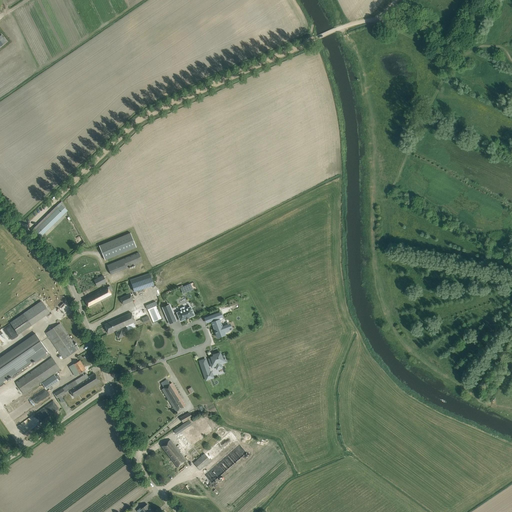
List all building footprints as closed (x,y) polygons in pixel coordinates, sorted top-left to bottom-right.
[(57,206),(56,206),(34,228),(36,230),(35,231),(41,237),(64,214),(57,206)] [(105,260),(136,247),(131,233),(99,246),(105,260)] [(111,274),(127,268),(143,262),(139,252),(123,258),(107,265),(111,274)] [(134,292),(154,285),(149,273),(130,280),(134,292)] [(106,282),(103,275),(97,278),(100,285),(106,282)] [(89,308),(93,305),(111,296),(107,287),(84,299),(89,308)] [(133,300),(130,294),(120,298),(123,305),(133,300)] [(19,334),(45,316),(49,313),(41,301),(37,304),(10,322),(19,334)] [(176,321),(174,316),(169,305),(162,308),(169,324),(176,321)] [(190,307),(186,309),(185,307),(180,308),(181,311),(177,313),(181,321),(185,319),(185,320),(190,318),(189,317),(194,315),(193,314),(194,314),(193,311),(192,312),(190,307)] [(120,329),(135,322),(131,313),(104,324),(108,334),(116,330),(117,332),(116,332),(119,338),(124,335),(122,329),(120,330),(120,329)] [(219,320),(223,319),(221,313),(210,317),(214,328),(213,329),(215,333),(216,333),(218,337),(218,339),(222,337),(222,336),(225,335),(224,332),(229,331),(227,325),(222,327),(219,320)] [(64,359),(74,352),(78,349),(60,323),(46,333),(64,359)] [(47,355),(49,353),(35,333),(0,357),(0,383),(45,353),(47,355)] [(224,356),(221,356),(220,353),(215,355),(214,354),(214,355),(213,355),(212,354),(213,357),(211,357),(211,358),(209,359),(212,367),(216,366),(217,369),(222,367),(221,364),(226,362),(225,360),(225,358),(224,356)] [(41,382),(60,369),(52,357),(34,370),(15,382),(24,394),(39,384),(40,386),(42,384),(41,383),(41,382)] [(79,374),(81,372),(86,370),(80,360),(72,365),(69,367),(75,376),(79,374)] [(207,374),(210,373),(207,364),(201,366),(206,380),(212,378),(209,379),(207,374)] [(72,383),(79,394),(100,381),(95,373),(86,379),(84,375),(72,383)] [(55,375),(45,381),(48,387),(58,380),(55,375)] [(79,394),(72,383),(62,389),(55,393),(58,397),(70,390),(74,397),(79,394)] [(176,412),(180,409),(186,406),(172,383),(167,386),(164,388),(162,389),(176,412)] [(24,403),(28,409),(39,402),(35,396),(24,403)] [(54,402),(16,425),(25,438),(46,425),(43,420),(59,410),(54,402)] [(189,412),(180,417),(183,422),(189,418),(189,419),(192,417),(189,412)] [(185,434),(192,444),(212,430),(206,421),(185,434)] [(199,470),(237,438),(230,430),(200,455),(201,456),(193,463),(199,470)] [(183,449),(190,445),(184,434),(177,438),(183,449)] [(178,467),(182,464),(186,461),(170,440),(162,446),(178,467)] [(239,444),(203,474),(211,483),(247,454),(239,444)]
